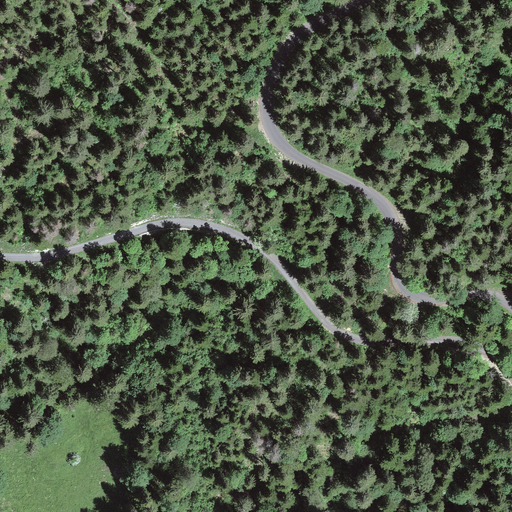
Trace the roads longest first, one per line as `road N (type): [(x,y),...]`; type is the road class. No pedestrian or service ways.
road 1 (track): [(511,374),(489,351),(459,341),(344,334),(271,256),(216,227),(176,221),(61,253),(0,257)]
road 2 (unclassified): [(362,0),(307,29),(279,58),(267,85),(271,128),(288,150),(384,204),(405,288),(428,298),(486,293),(511,305)]
